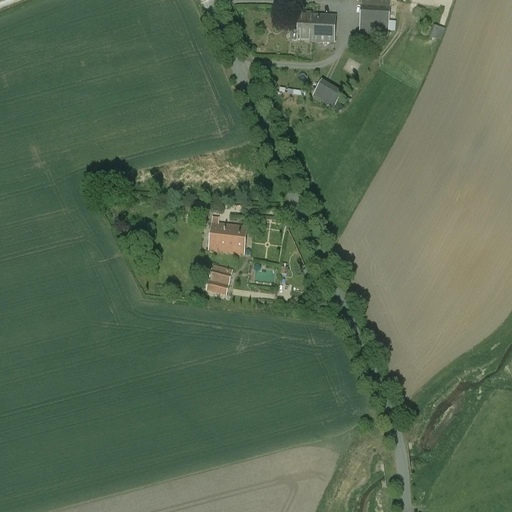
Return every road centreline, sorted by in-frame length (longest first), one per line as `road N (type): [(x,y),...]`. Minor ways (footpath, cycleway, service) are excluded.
road 1 (unclassified): [(406,511),(394,419),(206,0)]
road 2 (unknown): [(203,258),(323,259)]
